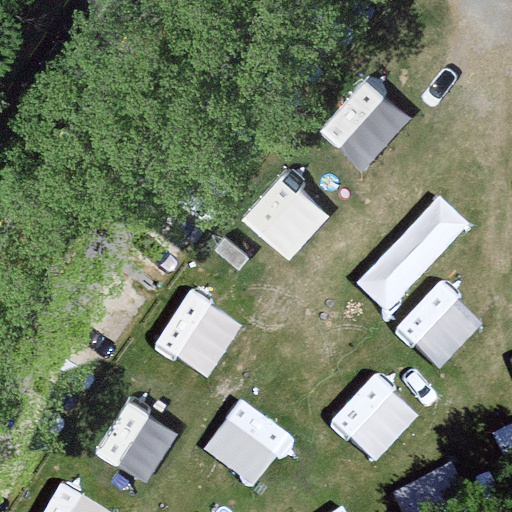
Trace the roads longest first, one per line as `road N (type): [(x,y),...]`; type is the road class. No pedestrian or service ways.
road 1 (residential): [(298,0),(0,407)]
road 2 (primary): [(0,165),(111,0)]
